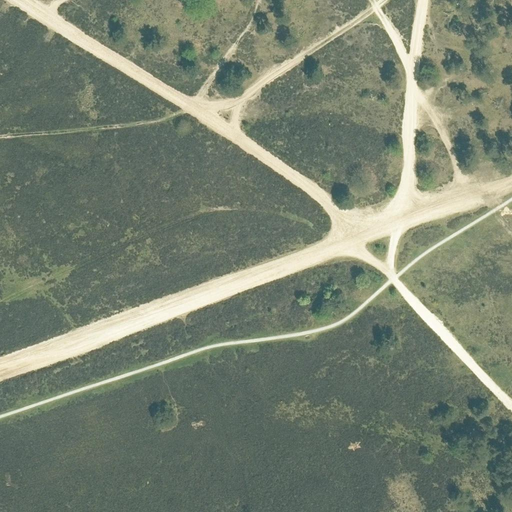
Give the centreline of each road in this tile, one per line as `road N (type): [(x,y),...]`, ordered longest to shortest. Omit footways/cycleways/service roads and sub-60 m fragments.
road 1 (track): [(18,0),(319,193),(359,251),(511,406)]
road 2 (track): [(511,183),(0,368)]
road 3 (track): [(382,0),(239,99),(190,107)]
road 4 (track): [(387,271),(408,170),(411,72)]
road 5 (track): [(410,85),(435,120),(467,199)]
